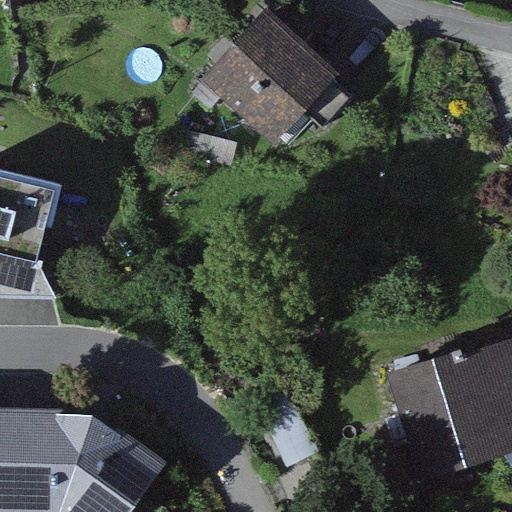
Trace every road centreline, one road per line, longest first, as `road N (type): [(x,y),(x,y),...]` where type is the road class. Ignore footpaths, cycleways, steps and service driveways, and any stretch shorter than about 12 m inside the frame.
road 1 (residential): [(245,511),(212,441),(167,390),(105,360),(0,355)]
road 2 (residential): [(372,0),(511,43)]
